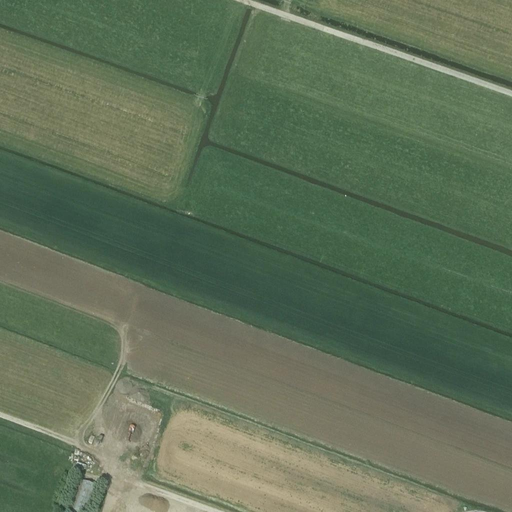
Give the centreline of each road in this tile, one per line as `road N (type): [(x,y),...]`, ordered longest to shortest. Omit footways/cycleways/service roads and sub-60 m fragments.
road 1 (track): [(511,95),(234,0)]
road 2 (track): [(213,511),(73,461),(79,445),(0,415)]
